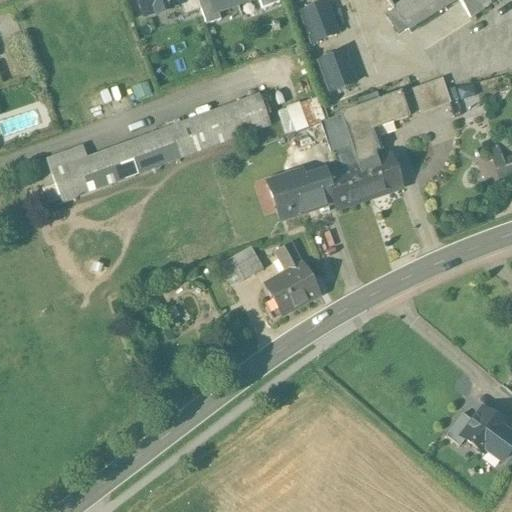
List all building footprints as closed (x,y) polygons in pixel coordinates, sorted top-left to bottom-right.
[(137,0),(144,18),(155,14),(156,16),(171,11),(170,9),(178,6),(177,0),(178,0),(179,6),(181,5),(179,0),(137,0)] [(209,0),(214,13),(249,0),(209,0)] [(386,0),(393,11),(408,31),(410,33),(428,22),(437,15),(436,13),(457,0),(386,0)] [(457,0),(470,19),(499,0),(457,0)] [(325,6),(300,15),(312,45),(336,36),(325,6)] [(343,55),(319,64),(330,94),(354,85),(343,55)] [(442,80),(412,91),(420,114),(449,103),(442,80)] [(86,160),(98,191),(270,127),(258,96),(86,160)] [(362,133),(371,131),(409,119),(401,96),(341,117),(349,141),(363,136),(362,133)] [(340,159),(353,154),(349,141),(341,117),(321,125),(333,161),(340,159)] [(353,154),(368,201),(402,191),(391,156),(371,163),(369,155),(378,152),(371,131),(362,133),(363,136),(349,141),(353,154)] [(511,158),(503,162),(498,147),(489,151),(490,155),(499,152),(507,176),(511,174),(511,158)] [(81,148),(47,161),(62,204),(98,191),(86,160),(81,148)] [(335,212),(368,201),(353,154),(340,159),(345,173),(325,179),(335,212)] [(267,185),(280,223),(314,212),(305,183),(308,182),(304,178),(298,175),(267,185)] [(320,297),(291,245),(274,254),(286,276),(264,288),(272,304),(266,308),(273,321),(280,317),(281,318),(320,297)] [(250,250),(231,259),(242,281),(261,271),(250,250)] [(490,416),(481,410),(472,423),(460,438),(465,441),(483,456),(486,452),(491,445),(506,457),(511,448),(511,437),(507,433),(503,430),(505,427),(507,423),(505,419),(498,413),(493,413),(490,416)] [(472,423),(462,416),(445,438),(459,448),(465,441),(460,438),(472,423)] [(506,457),(491,445),(486,452),(501,464),(506,457)]
